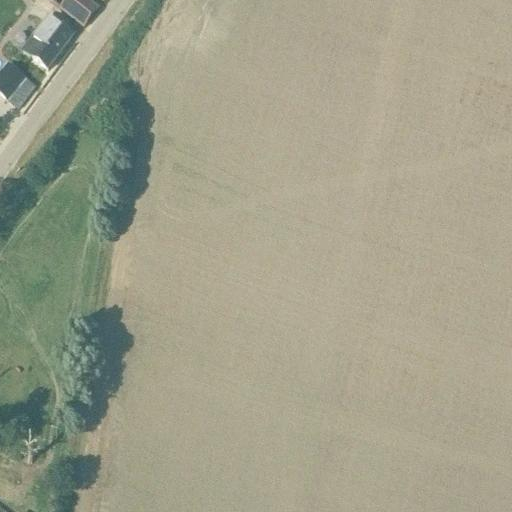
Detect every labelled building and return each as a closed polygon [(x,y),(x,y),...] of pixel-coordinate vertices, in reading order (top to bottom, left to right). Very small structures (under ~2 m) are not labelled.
[(98,11),(83,0),(70,0),(61,12),(84,29),(98,11)] [(47,20),(22,52),(48,72),(73,39),(57,27),(47,20)] [(8,70),(0,80),(0,98),(2,100),(5,96),(11,100),(23,84),(16,79),(17,78),(8,70)] [(92,120),(96,124),(104,129),(118,109),(105,100),(92,120)] [(0,124),(9,130),(17,118),(8,112),(0,123),(0,124)] [(0,155),(16,137),(8,130),(0,138),(0,155)]
